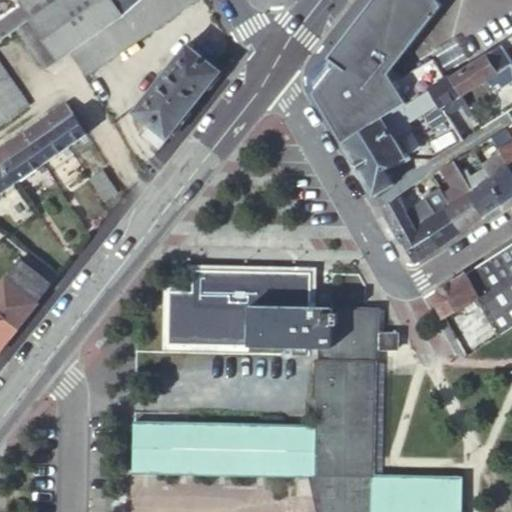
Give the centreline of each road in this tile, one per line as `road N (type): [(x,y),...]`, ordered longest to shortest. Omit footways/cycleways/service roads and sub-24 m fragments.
road 1 (tertiary): [(0,416),(270,66)]
road 2 (residential): [(511,221),(420,280),(393,282),(354,213)]
road 3 (residential): [(508,119),(354,213)]
road 4 (residential): [(354,213),(270,66)]
